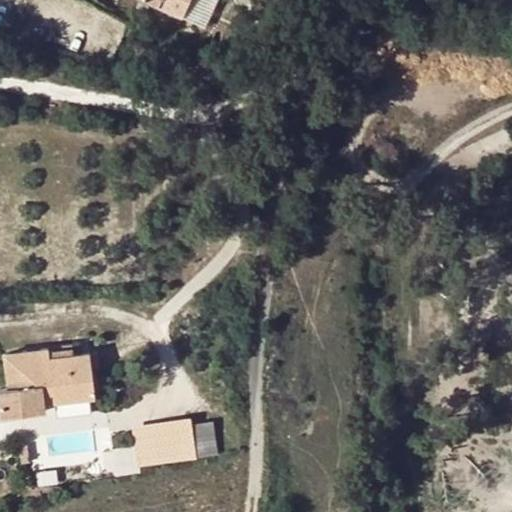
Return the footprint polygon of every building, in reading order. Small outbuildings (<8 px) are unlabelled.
[(191,0),(151,0),(184,15),(191,0)] [(54,401),(54,408),(94,405),(88,351),(49,355),(48,347),(1,352),(4,375),(9,374),(11,387),(0,387),(0,412),(0,414),(45,409),(44,403),(54,401)] [(134,424),(138,464),(196,456),(191,415),(134,424)] [(192,421),(196,456),(218,453),(214,419),(192,421)] [(21,459),(29,458),(28,443),(20,444),(21,459)]
